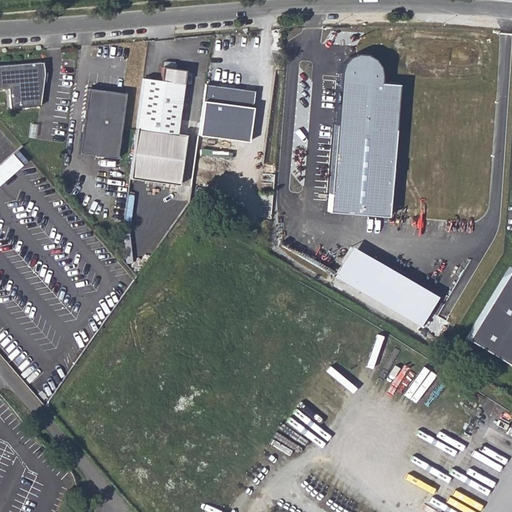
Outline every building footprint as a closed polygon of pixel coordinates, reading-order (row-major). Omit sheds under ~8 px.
[(331,211),(388,217),(397,84),(381,82),(381,72),(377,58),(365,53),(357,54),(349,56),(343,65),(340,79),(331,211)] [(238,58),(238,70),(257,71),(258,59),(238,58)] [(44,61),(0,63),(0,87),(9,87),(11,107),(41,105),(45,73),(44,61)] [(173,132),(180,83),(181,69),(172,68),(172,64),(170,62),(162,61),(159,62),(159,67),(158,66),(156,80),(143,78),(130,178),(176,184),(182,134),(173,132)] [(256,92),(206,85),(200,134),(248,141),(256,92)] [(127,93),(88,88),(80,152),(119,157),(127,93)] [(0,184),(29,160),(18,148),(0,163),(0,184)] [(436,297),(350,246),(331,275),(420,327),(436,297)] [(511,270),(468,342),(511,368),(511,270)] [(86,505),(76,500),(73,505),(83,511),(86,505)]
